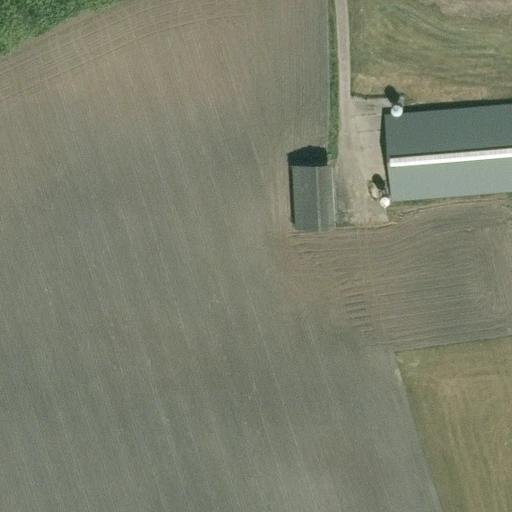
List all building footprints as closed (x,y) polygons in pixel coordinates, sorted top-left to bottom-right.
[(511,103),(386,114),(393,199),(511,188),(511,103)] [(329,224),(325,160),(293,162),(296,226),(329,224)] [(469,197),(469,225),(485,226),(485,197),(469,197)] [(400,221),(400,239),(469,236),(468,218),(400,221)] [(458,330),(456,264),(422,265),(424,331),(458,330)] [(329,291),(328,319),(355,320),(356,292),(329,291)]
